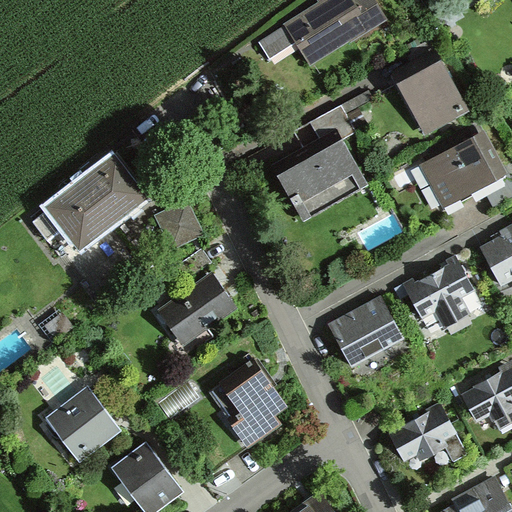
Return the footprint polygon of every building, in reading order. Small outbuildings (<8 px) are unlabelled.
[(346,0),(345,1),(345,0),(319,0),(316,3),(317,6),(282,27),(283,29),(260,43),(270,59),(296,43),(310,65),(381,22),(368,0),(346,0)] [(414,75),(393,87),(423,137),(462,114),(434,66),(442,61),(433,44),(405,60),(414,75)] [(252,102),(228,116),(237,132),(262,118),(252,102)] [(356,136),(340,109),(310,126),(324,151),(274,179),(301,226),(366,188),(341,144),(356,136)] [(503,177),(481,136),(420,169),(447,218),(460,211),(456,204),(484,189),(494,208),(511,197),(511,181),(508,174),(503,177)] [(145,197),(113,155),(42,209),(45,213),(31,224),(45,243),(59,232),(74,251),(145,197)] [(202,237),(185,203),(153,219),(171,253),(202,237)] [(511,227),(498,235),(500,238),(478,251),(500,289),(511,283),(511,285),(511,227)] [(209,264),(202,253),(175,269),(182,280),(209,264)] [(456,259),(403,287),(420,320),(435,312),(445,330),(468,317),(458,300),(473,292),(456,259)] [(220,296),(208,278),(155,312),(177,345),(206,326),(209,330),(237,312),(225,293),(220,296)] [(380,302),(327,330),(348,369),(401,340),(380,302)] [(59,316),(42,329),(52,342),(69,329),(59,316)] [(285,411),(255,373),(222,400),(236,418),(232,421),(236,425),(229,431),(246,453),(277,429),(272,421),(285,411)] [(474,393),(462,399),(475,424),(490,416),(498,431),(511,423),(511,408),(511,407),(511,406),(511,373),(500,379),(499,377),(473,391),(474,393)] [(107,375),(45,422),(77,464),(117,434),(107,421),(130,404),(107,375)] [(401,432),(389,438),(403,462),(418,454),(420,459),(442,447),(452,465),(466,458),(440,411),(428,418),(427,415),(400,430),(401,432)] [(161,511),(182,496),(143,446),(110,472),(141,511),(161,511)] [(509,511),(493,481),(451,504),(454,509),(448,511),(509,511)] [(326,511),(317,499),(298,511),(326,511)]
